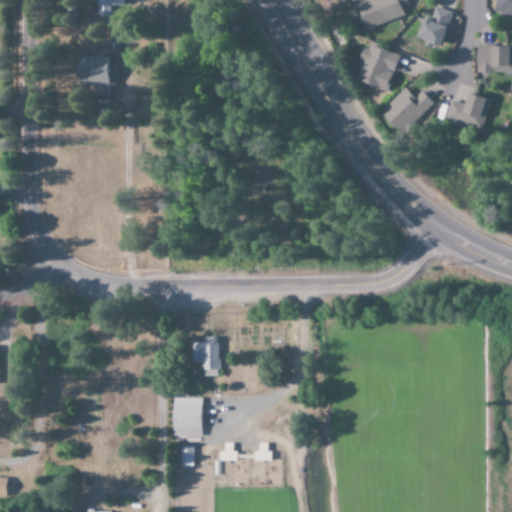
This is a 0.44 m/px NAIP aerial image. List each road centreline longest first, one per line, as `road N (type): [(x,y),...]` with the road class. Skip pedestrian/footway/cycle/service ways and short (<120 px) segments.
road 1 (residential): [(29,0),(31,209),(47,248),(76,272),(131,286),(374,283),(403,269),(438,228)]
road 2 (tertiary): [(511,265),(438,228),(391,186),(269,0)]
